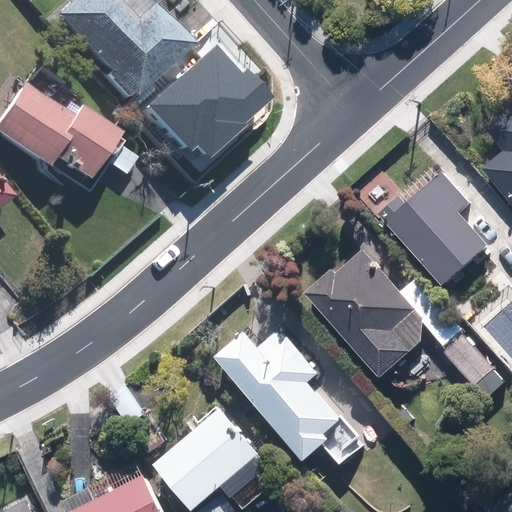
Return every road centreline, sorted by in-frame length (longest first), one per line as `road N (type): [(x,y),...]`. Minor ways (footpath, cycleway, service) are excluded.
road 1 (residential): [(355,112),(108,329),(0,396)]
road 2 (residential): [(479,0),(355,112)]
road 3 (residential): [(256,0),(355,112)]
